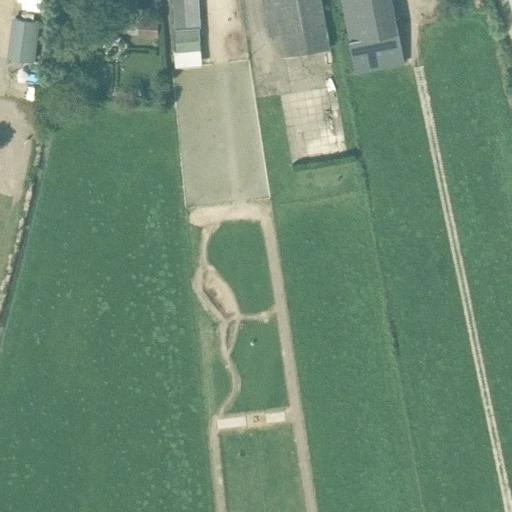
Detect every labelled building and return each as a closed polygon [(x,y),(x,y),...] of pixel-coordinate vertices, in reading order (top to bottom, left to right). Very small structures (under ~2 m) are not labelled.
[(182,0),(173,0),(175,27),(176,50),(200,48),(199,26),(185,27),(182,0)] [(274,0),(284,55),(331,47),(322,0),(274,0)] [(392,0),(340,0),(348,40),(349,40),(355,73),(405,63),(399,30),(398,30),(392,0)] [(138,17),(137,37),(158,37),(159,18),(138,17)] [(32,60),(37,22),(15,19),(10,57),(32,60)]
